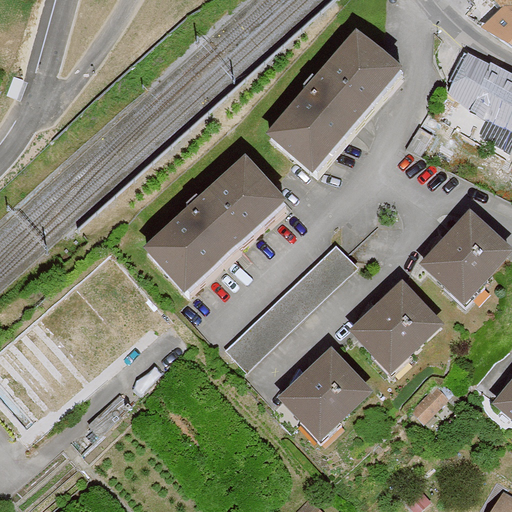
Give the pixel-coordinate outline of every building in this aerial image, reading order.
[(511,0),(491,0),(501,10),(484,31),(511,50),(511,0)] [(356,42),(266,143),(314,185),(403,85),(356,42)] [(511,79),(471,58),(447,98),(511,137),(511,79)] [(243,165),(145,255),(187,300),(285,211),(243,165)] [(511,265),(511,259),(467,217),(419,268),(466,312),(511,265)] [(250,376),(363,270),(340,245),(227,351),(250,376)] [(108,261),(0,353),(0,418),(30,456),(173,331),(108,261)] [(442,330),(400,288),(347,340),(390,384),(442,330)] [(376,402),(333,355),(279,404),(320,450),(376,402)] [(428,426),(452,399),(437,385),(413,412),(428,426)] [(511,393),(496,413),(511,426),(511,393)] [(511,511),(511,501),(504,497),(495,511),(511,511)] [(320,511),(311,503),(301,511),(320,511)]
